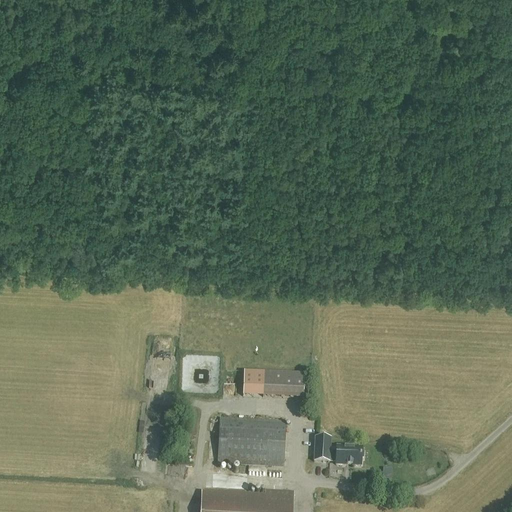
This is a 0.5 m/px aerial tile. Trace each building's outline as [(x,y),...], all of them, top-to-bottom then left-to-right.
[(263,369),(263,394),(302,394),(302,369),(263,369)] [(218,464),(283,467),(286,422),(220,419),(218,464)] [(362,452),(362,449),(336,448),(336,451),(330,451),(331,439),(315,438),(314,462),(330,463),(330,460),(336,461),(335,465),(361,466),(361,459),(364,459),(364,452),(362,452)] [(251,476),(260,473),(258,468),(249,471),(251,476)] [(201,492),(200,511),(292,511),(294,492),(265,491),(265,495),(201,492)]
